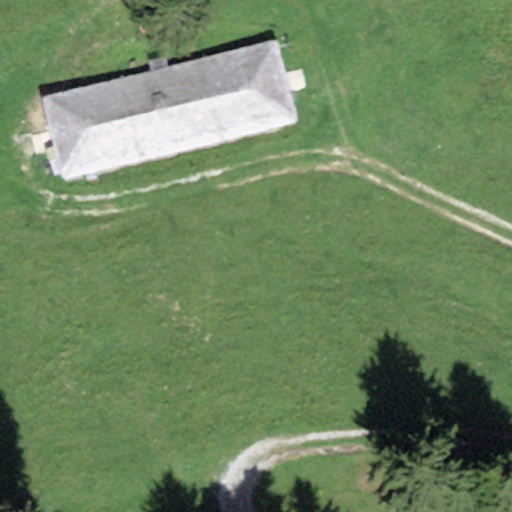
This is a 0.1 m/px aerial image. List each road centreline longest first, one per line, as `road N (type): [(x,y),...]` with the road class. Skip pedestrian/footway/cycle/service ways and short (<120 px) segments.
road 1 (track): [(511,236),(342,159),(290,160),(168,192),(71,204),(37,193),(20,160)]
road 2 (track): [(240,511),(245,474),(286,448),(441,436),(511,444)]
